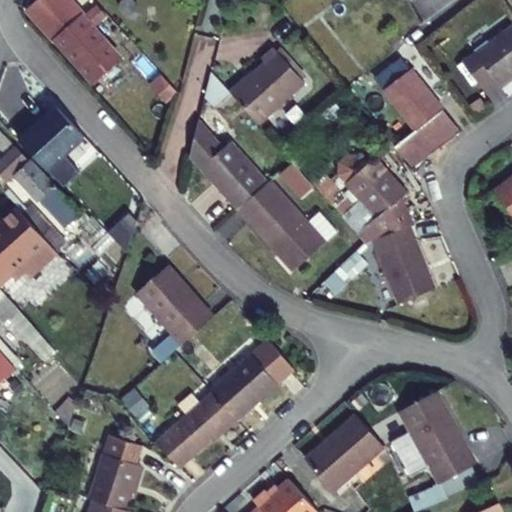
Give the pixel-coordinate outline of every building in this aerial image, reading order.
[(70,0),(48,0),(32,12),(93,89),(122,66),(70,0)] [(403,0),(412,10),(425,0),(403,0)] [(511,34),(466,69),(485,93),(499,83),(505,90),(511,84),(511,34)] [(228,101),(257,132),(304,89),(267,50),(254,63),(261,70),(228,101)] [(458,145),(403,75),(377,95),(417,146),(397,162),(411,181),(458,145)] [(198,140),(190,177),(234,224),(264,197),(225,151),(215,159),(198,140)] [(13,177),(20,171),(69,228),(94,207),(42,147),(38,150),(30,141),(2,165),(13,177)] [(298,193),(311,183),(291,159),(279,169),(298,193)] [(372,166),(344,192),(378,228),(406,202),(372,166)] [(234,224),(288,283),(322,253),(268,193),(264,197),(234,224)] [(0,197),(0,260),(37,229),(14,202),(8,207),(0,197)] [(375,246),(402,310),(441,293),(415,229),(375,246)] [(135,294),(182,349),(214,322),(167,267),(135,294)] [(0,313),(10,326),(25,313),(0,284),(0,313)] [(294,375),(266,342),(209,389),(234,420),(237,422),(294,375)] [(0,394),(21,377),(0,352),(0,394)] [(209,389),(147,439),(169,466),(214,429),(217,434),(234,420),(209,389)] [(426,403),(399,437),(465,488),(492,454),(426,403)] [(157,407),(142,420),(154,433),(169,420),(157,407)] [(362,430),(312,476),(341,507),(391,461),(362,430)] [(106,455),(92,501),(98,502),(128,511),(131,511),(145,467),(106,455)] [(270,511),(316,511),(301,494),(283,510),(279,505),(270,511)] [(128,511),(98,502),(94,511),(128,511)]
